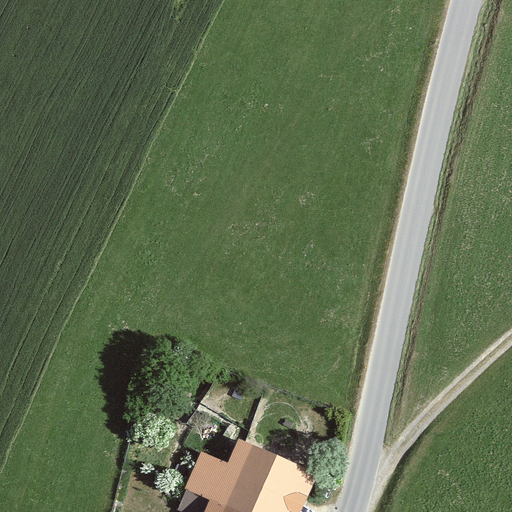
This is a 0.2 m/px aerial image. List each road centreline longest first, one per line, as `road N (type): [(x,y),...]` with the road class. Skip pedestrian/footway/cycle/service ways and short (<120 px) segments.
road 1 (tertiary): [(350,511),(466,0)]
road 2 (track): [(350,511),(405,439),(511,338)]
